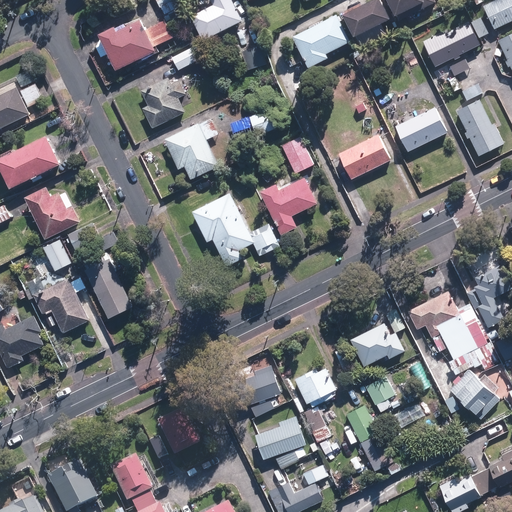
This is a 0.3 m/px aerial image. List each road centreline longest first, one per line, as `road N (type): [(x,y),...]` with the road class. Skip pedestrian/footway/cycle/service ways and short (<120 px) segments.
road 1 (residential): [(44,15),(201,343)]
road 2 (residential): [(201,343),(511,189)]
road 3 (residential): [(0,440),(201,343)]
